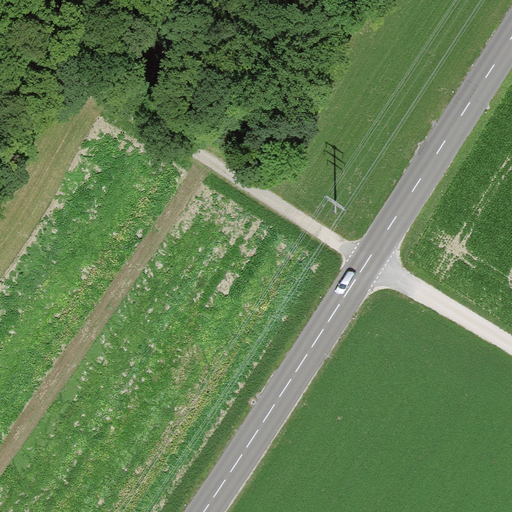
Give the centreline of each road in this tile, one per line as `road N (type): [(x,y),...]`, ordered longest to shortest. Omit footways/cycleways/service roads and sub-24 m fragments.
road 1 (track): [(511,344),(366,263),(87,82),(0,57)]
road 2 (tertiary): [(511,37),(199,511)]
